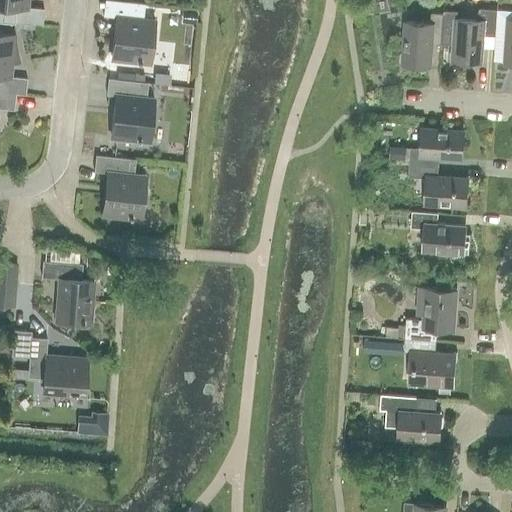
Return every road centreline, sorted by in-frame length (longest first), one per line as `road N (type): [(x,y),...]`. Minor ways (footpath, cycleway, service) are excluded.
road 1 (residential): [(0,187),(40,181),(61,152),(78,0)]
road 2 (residential): [(511,487),(466,480),(459,463),(473,427),(511,426)]
